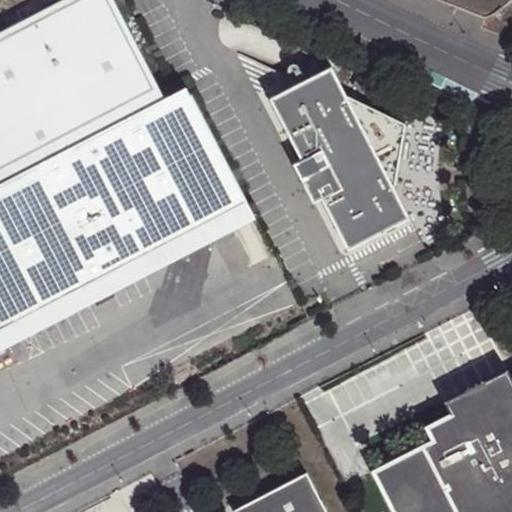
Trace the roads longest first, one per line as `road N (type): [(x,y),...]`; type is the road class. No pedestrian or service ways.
road 1 (residential): [(17,511),(508,259)]
road 2 (residential): [(498,78),(335,0)]
